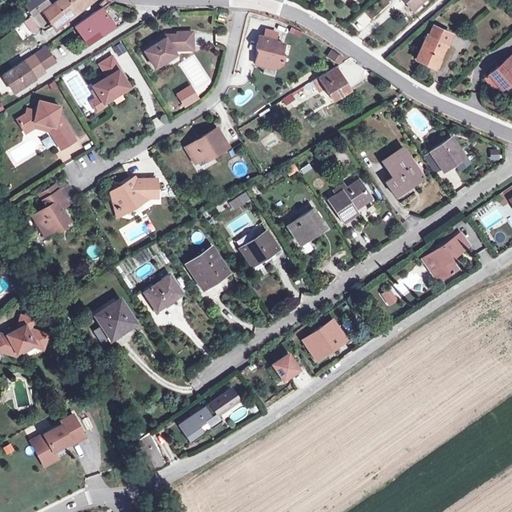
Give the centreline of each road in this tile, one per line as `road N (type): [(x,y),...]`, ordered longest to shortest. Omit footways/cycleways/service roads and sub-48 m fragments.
road 1 (residential): [(125,493),(247,432),(511,253)]
road 2 (residential): [(193,385),(511,166)]
road 3 (tertiary): [(244,0),(317,25),(418,91),(511,135)]
road 4 (residential): [(75,183),(217,100),(243,0)]
